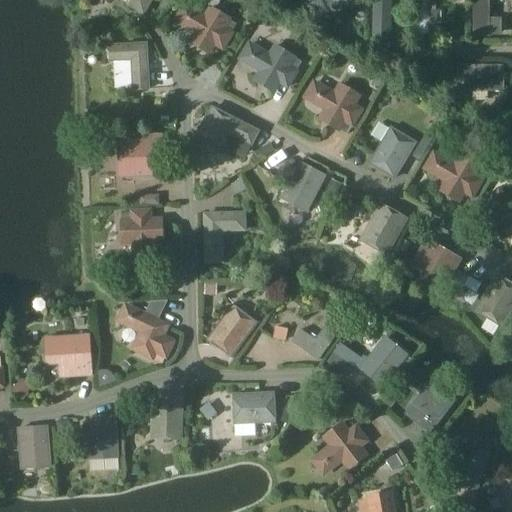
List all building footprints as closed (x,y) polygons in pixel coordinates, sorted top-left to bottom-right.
[(127,8),(144,17),(154,0),(118,0),(128,5),(127,8)] [(353,11),(352,0),(307,0),(307,10),(353,11)] [(390,37),(390,0),(373,0),(372,37),(390,37)] [(435,11),(435,0),(416,0),(417,35),(429,35),(429,11),(435,11)] [(472,0),(473,38),(489,38),(489,0),(472,0)] [(209,7),(204,16),(184,4),(173,22),(193,35),(188,43),(210,57),(215,48),(223,53),(234,34),(226,29),(231,20),(209,7)] [(345,28),(345,15),(307,15),(307,27),(345,28)] [(274,46),(269,54),(249,42),(237,62),(258,74),(252,83),(274,96),(280,86),(288,91),(299,73),(291,68),(296,59),(274,46)] [(132,92),(149,91),(147,44),(107,46),(108,63),(130,62),(132,92)] [(503,92),(503,66),(464,66),(464,92),(503,92)] [(338,85),(334,92),(313,81),(303,100),(323,111),(317,121),(339,133),(344,125),(353,129),(363,111),(355,106),(360,97),(338,85)] [(203,123),(196,135),(225,150),(231,137),(251,147),(259,132),(239,122),(210,108),(203,123)] [(390,128),(368,165),(395,181),(417,144),(390,128)] [(118,180),(164,178),(163,135),(129,136),(129,151),(118,151),(118,180)] [(460,156),(455,165),(433,152),(422,171),(442,183),(437,191),(459,205),(465,196),(473,201),(484,182),(475,177),(481,168),(460,156)] [(307,215),(326,177),(299,163),(280,201),(307,215)] [(511,198),(498,190),(487,209),(508,221),(502,231),(511,236),(511,198)] [(380,204),(359,243),(387,258),(408,220),(380,204)] [(161,219),(152,220),(152,210),(129,211),(130,215),(121,216),(122,221),(120,221),(122,246),(131,246),(132,270),(154,269),(153,245),(162,245),(161,219)] [(222,233),(246,233),(245,214),(203,214),(204,265),(223,265),(222,233)] [(426,239),(409,268),(421,275),(414,286),(439,300),(462,260),(426,239)] [(511,285),(498,276),(475,313),(501,329),(511,310),(511,285)] [(171,326),(125,303),(115,323),(138,334),(130,352),(153,363),(154,360),(165,365),(177,341),(166,336),(171,326)] [(231,306),(206,340),(232,359),(257,324),(231,306)] [(292,344),(319,362),(342,326),(330,318),(315,340),(300,330),(292,344)] [(91,335),(44,338),(45,367),(59,366),(60,379),(93,377),(91,335)] [(385,338),(358,372),(382,390),(409,357),(385,338)] [(279,402),(274,402),(274,393),(232,395),(234,434),(255,433),(254,425),(276,424),(275,410),(279,410),(279,402)] [(404,417),(430,436),(454,403),(443,395),(428,415),(414,404),(404,417)] [(151,397),(151,440),(182,440),(183,398),(151,397)] [(116,416),(86,418),(89,461),(118,459),(116,416)] [(356,426),(349,431),(342,423),(322,439),(328,447),(310,462),(323,478),(341,464),(348,473),(369,457),(362,448),(369,443),(356,426)] [(17,428),(20,471),(51,468),(48,426),(17,428)] [(230,448),(254,448),(254,439),(231,438),(230,448)] [(476,495),(490,454),(459,444),(446,486),(476,495)] [(395,511),(393,495),(392,492),(366,497),(368,511),(395,511)]
